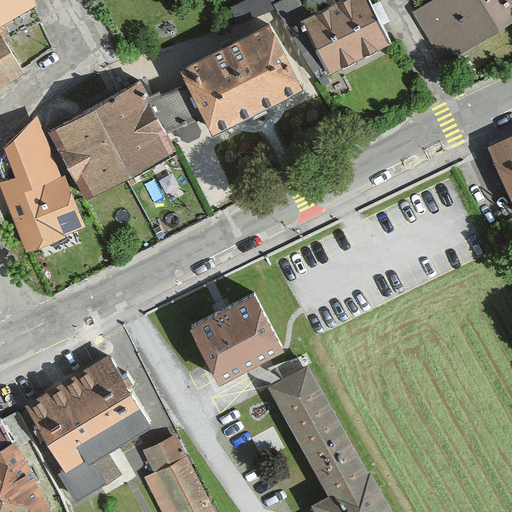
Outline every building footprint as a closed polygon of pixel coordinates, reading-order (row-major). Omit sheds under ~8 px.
[(0,0),(0,85),(24,72),(0,29),(0,18),(32,0),(0,0)] [(231,0),(228,1),(239,23),(274,8),(317,78),(392,43),(371,0),(327,0),(308,9),(303,0),(231,0)] [(511,0),(431,0),(414,11),(447,62),(511,21),(511,0)] [(139,81),(50,127),(85,195),(174,148),(165,130),(201,111),(211,131),(302,83),(268,18),(174,67),(183,83),(149,100),(139,81)] [(0,153),(0,180),(28,251),(84,228),(35,117),(2,149),(0,153)] [(511,131),(486,143),(511,198),(511,131)] [(252,287),(184,322),(214,380),(283,345),(252,287)] [(105,353),(25,401),(81,495),(123,470),(109,448),(148,424),(105,353)] [(398,511),(309,357),(268,381),(330,489),(312,499),(319,511),(398,511)] [(0,511),(39,511),(50,506),(0,418),(0,511)] [(217,511),(176,434),(144,451),(155,470),(144,476),(163,511),(217,511)]
